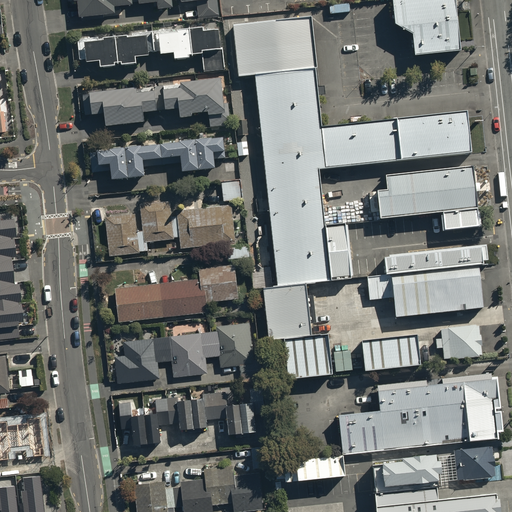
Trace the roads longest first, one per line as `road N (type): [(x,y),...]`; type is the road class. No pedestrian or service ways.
road 1 (tertiary): [(88,511),(50,165)]
road 2 (tertiary): [(50,165),(25,0)]
